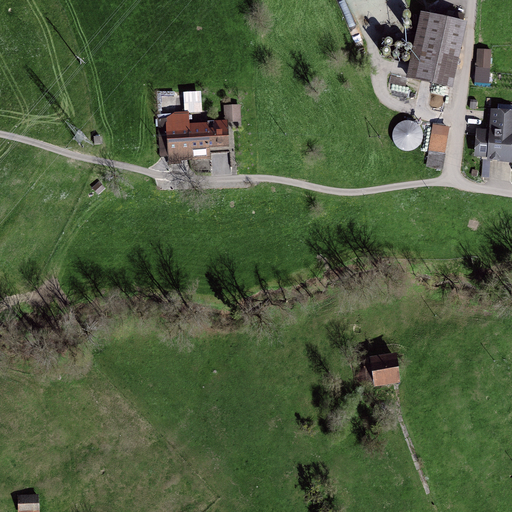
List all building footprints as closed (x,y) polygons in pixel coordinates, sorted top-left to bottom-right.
[(463,25),(419,15),(404,80),(447,90),(463,25)] [(491,82),(492,47),(477,46),(476,82),(491,82)] [(239,107),(226,108),(228,124),(240,123),(239,107)] [(511,162),(511,113),(489,112),(487,133),(476,132),(473,163),(511,167),(511,162)] [(176,115),(164,122),(166,163),(209,162),(208,153),(227,150),(225,123),(189,126),(190,114),(176,115)] [(414,151),(425,125),(403,116),(392,141),(414,151)] [(434,122),(426,166),(442,169),(451,125),(434,122)] [(394,360),(368,364),(372,390),(398,386),(394,360)] [(38,511),(39,498),(19,497),(17,511),(38,511)]
